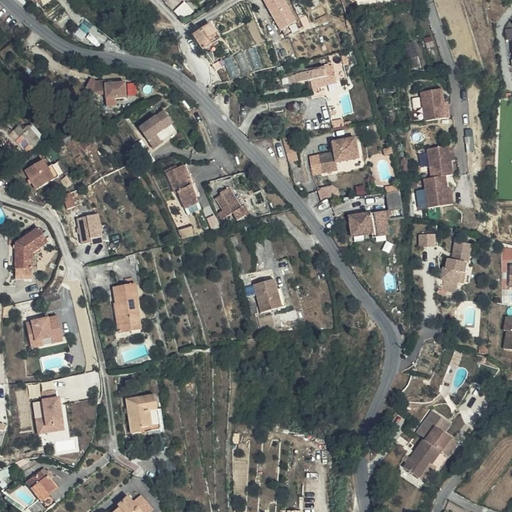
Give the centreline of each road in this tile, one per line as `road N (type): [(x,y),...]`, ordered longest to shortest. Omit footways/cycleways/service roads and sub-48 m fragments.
road 1 (residential): [(200,93),(315,223),(392,335),(393,363),(362,442),(368,511)]
road 2 (residential): [(7,0),(61,44),(158,66),(200,93)]
road 3 (track): [(69,261),(82,283),(113,449)]
road 4 (residential): [(430,0),(456,83),(465,173)]
road 5 (residential): [(438,511),(446,490),(511,419)]
